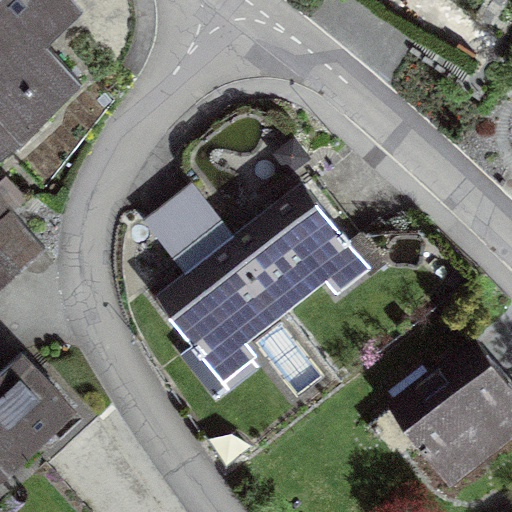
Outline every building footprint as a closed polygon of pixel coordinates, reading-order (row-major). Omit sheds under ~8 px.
[(65,4),(61,0),(0,0),(0,160),(80,83),(48,49),(79,19),(65,4)] [(244,332),(314,274),(331,295),(372,261),(307,183),(158,306),(220,381),(258,349),(244,332)] [(0,242),(0,289),(24,268),(0,242)] [(511,445),(511,390),(479,351),(395,419),(455,492),(511,445)] [(11,375),(0,364),(0,466),(11,478),(82,407),(31,356),(11,375)]
